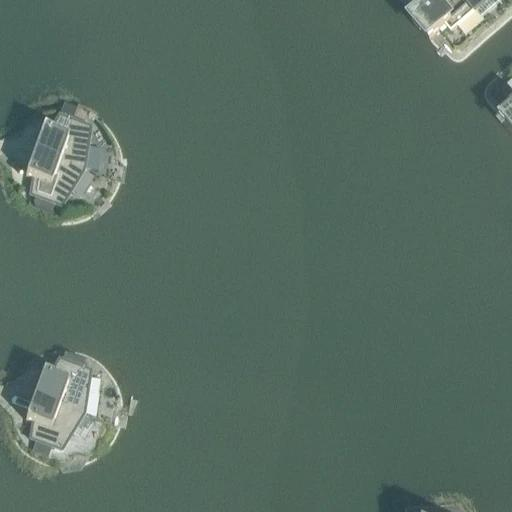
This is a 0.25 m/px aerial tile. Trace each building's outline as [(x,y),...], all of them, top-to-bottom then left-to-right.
[(428,9),(445,28),(451,35),(476,13),(464,0),(424,0),(422,2),(428,9)] [(464,0),(476,13),(490,0),(464,0)] [(445,28),(428,9),(413,22),(429,41),(445,28)] [(71,124),(76,112),(63,107),(61,113),(58,119),(71,124)] [(511,110),(499,121),(511,136),(511,110)] [(42,131),(34,155),(83,173),(95,178),(99,152),(87,150),(90,131),(71,124),(58,119),(50,134),(42,131)] [(83,173),(34,155),(25,179),(32,182),(30,199),(35,201),(54,207),(61,210),(83,173)] [(54,207),(35,201),(32,208),(51,215),(54,207)] [(62,365),(59,363),(50,378),(43,376),(34,399),(83,417),(90,375),(83,372),(86,365),(65,357),(62,365)] [(83,417),(34,399),(25,423),(32,426),(30,443),(36,445),(47,449),(52,451),(61,454),(83,417)] [(36,445),(33,454),(48,460),(52,451),(47,449),(36,445)]
